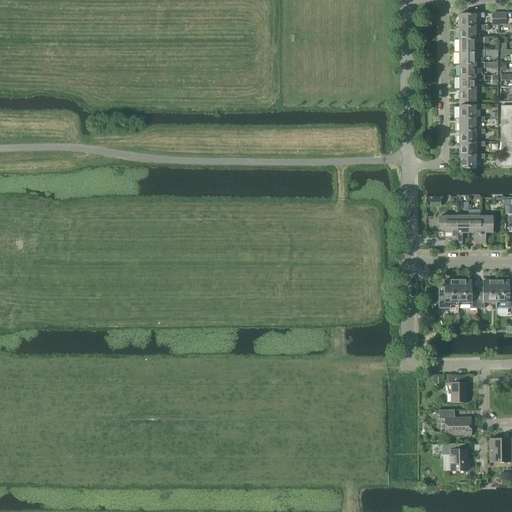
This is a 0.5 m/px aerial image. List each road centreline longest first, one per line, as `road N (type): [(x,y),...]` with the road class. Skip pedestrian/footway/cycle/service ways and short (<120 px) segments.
road 1 (residential): [(407,166),(442,164),(445,0)]
road 2 (residential): [(482,367),(408,366),(408,261)]
road 3 (residential): [(407,166),(405,0)]
